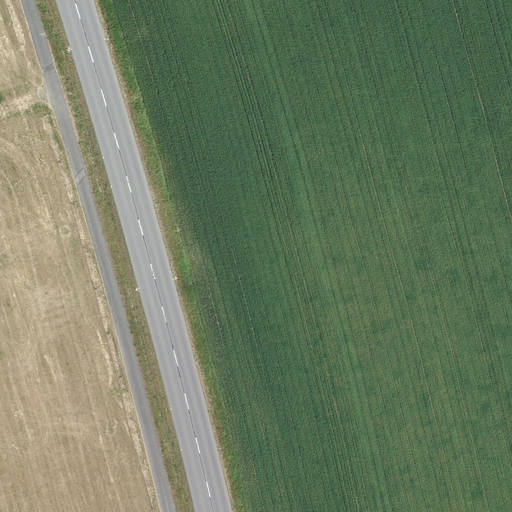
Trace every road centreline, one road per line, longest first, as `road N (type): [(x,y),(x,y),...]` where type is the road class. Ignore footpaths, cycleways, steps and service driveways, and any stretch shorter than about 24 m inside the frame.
road 1 (track): [(28,0),(168,511)]
road 2 (primary): [(73,0),(213,511)]
